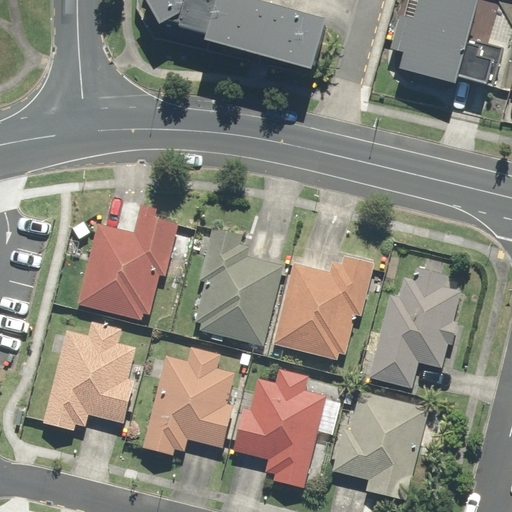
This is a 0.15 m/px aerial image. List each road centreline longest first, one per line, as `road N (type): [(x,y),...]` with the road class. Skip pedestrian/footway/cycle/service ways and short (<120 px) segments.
road 1 (secondary): [(90,132),(175,127),(326,154)]
road 2 (secondary): [(326,154),(511,199)]
road 3 (residential): [(368,0),(326,154)]
road 4 (residential): [(0,479),(151,511)]
road 5 (tertiary): [(73,0),(90,132)]
